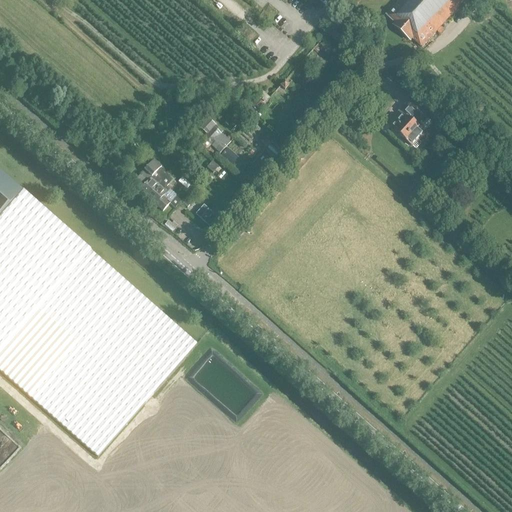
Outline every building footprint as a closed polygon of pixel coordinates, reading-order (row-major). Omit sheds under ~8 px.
[(413,39),(423,48),(437,32),(466,0),(401,0),(401,1),(387,16),(397,24),(395,26),(398,28),(412,41),(413,39)] [(280,86),(280,87),(285,91),(287,88),(289,86),(284,81),(282,84),(280,86)] [(247,110),(254,117),(266,103),(270,98),(267,96),(272,92),(267,88),(266,90),(266,91),(264,93),(263,93),(259,97),(250,106),(247,110)] [(429,128),(433,124),(428,119),(409,101),(399,112),(403,116),(391,128),(413,148),(414,147),(417,150),(433,132),(429,128)] [(231,151),(227,148),(232,143),(222,134),(221,135),(214,128),(216,126),(208,119),(199,128),(205,134),(197,141),(207,151),(211,146),(220,155),(221,154),(224,157),(222,159),(230,165),(238,157),(231,151)] [(155,180),(152,178),(161,167),(154,160),(144,171),(140,175),(141,175),(133,184),(140,191),(141,190),(157,204),(156,205),(163,212),(170,204),(176,209),(180,204),(175,199),(178,196),(168,187),(174,181),(170,178),(172,176),(168,173),(166,174),(163,171),(155,180)] [(213,174),(219,168),(212,162),(206,168),(213,174)] [(108,170),(106,171),(105,172),(113,180),(117,185),(119,168),(114,168),(110,172),(108,170)] [(0,216),(23,191),(0,170),(0,216)] [(182,193),(186,188),(181,184),(177,190),(182,193)] [(0,354),(91,252),(23,191),(0,216),(0,354)] [(204,206),(195,215),(209,228),(218,218),(204,206)] [(172,233),(179,225),(175,221),(172,224),(168,221),(164,225),(172,233)] [(0,371),(98,457),(197,344),(91,251),(91,252),(0,354),(0,371)]
